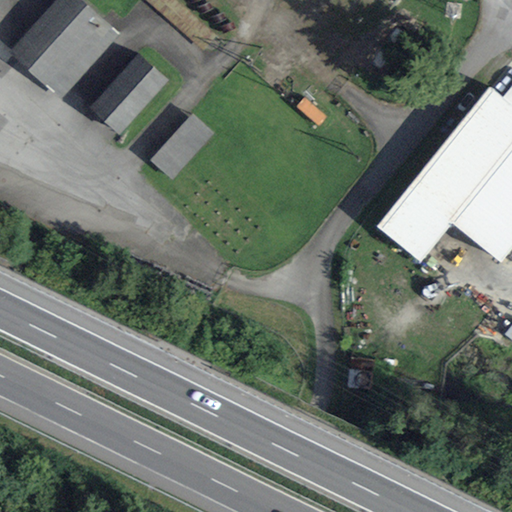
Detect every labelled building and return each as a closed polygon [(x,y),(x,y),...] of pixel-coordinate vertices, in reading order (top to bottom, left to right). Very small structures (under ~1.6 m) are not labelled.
[(121,37),(80,0),(60,0),(9,56),(60,103),(121,37)] [(143,0),(202,53),(216,38),(173,0),(143,0)] [(201,0),(242,36),(275,0),(201,0)] [(169,84),(137,56),(89,111),(121,139),(169,84)] [(511,111),(488,92),(377,233),(422,269),(453,230),(502,268),(511,255),(511,111)] [(213,136),(192,117),(150,164),(171,183),(213,136)]
